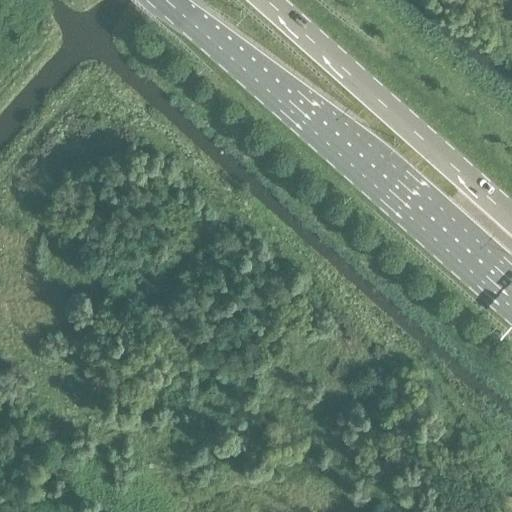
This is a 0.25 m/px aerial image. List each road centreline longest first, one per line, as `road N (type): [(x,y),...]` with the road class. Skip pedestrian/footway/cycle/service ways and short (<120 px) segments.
road 1 (primary): [(165,0),(511,308)]
road 2 (primary): [(511,219),(267,0)]
